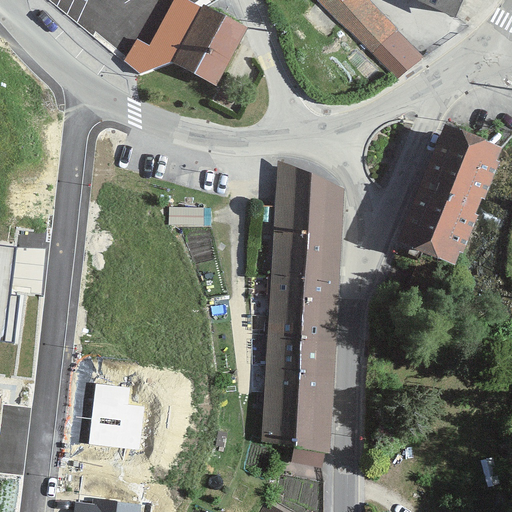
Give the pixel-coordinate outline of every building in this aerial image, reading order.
[(399,33),(365,0),(321,0),(331,12),(356,35),(357,34),(366,42),(373,50),(377,54),(399,33)] [(460,0),(425,0),(425,1),(454,15),(460,0)] [(246,34),(207,13),(176,64),(218,85),(246,34)] [(388,66),(410,45),(399,33),(377,54),(388,66)] [(373,50),(366,42),(360,49),(367,57),(373,50)] [(425,59),(410,45),(388,66),(401,79),(417,65),(422,62),(425,59)] [(168,61),(162,48),(149,53),(154,67),(168,61)] [(249,99),(221,86),(213,103),(241,117),(249,99)] [(498,156),(449,137),(407,237),(429,246),(456,258),(498,156)] [(342,195),(284,171),(276,275),(268,439),(277,441),(296,445),(293,462),(322,468),(323,457),(326,457),(327,451),(330,451),(342,195)] [(206,213),(172,212),(172,228),(206,229),(206,213)] [(0,328),(10,330),(20,250),(0,247),(0,328)] [(450,277),(422,265),(411,294),(438,305),(450,277)] [(252,387),(264,387),(265,364),(253,363),(252,387)] [(92,385),(91,444),(143,445),(144,406),(129,405),(129,386),(92,385)] [(74,511),(141,511),(142,502),(75,498),(74,511)]
